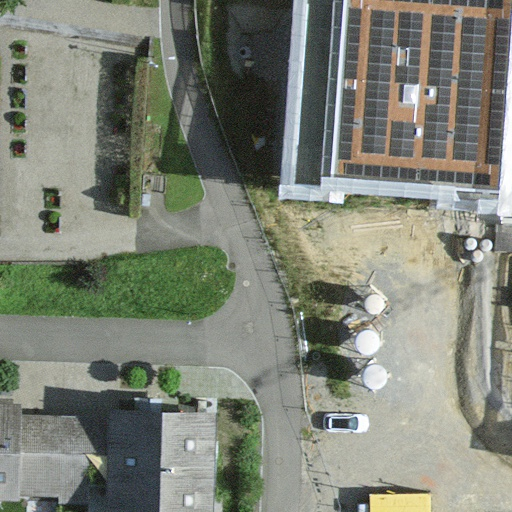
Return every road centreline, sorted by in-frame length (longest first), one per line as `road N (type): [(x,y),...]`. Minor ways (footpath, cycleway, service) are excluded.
road 1 (residential): [(275,341),(180,63),(180,0)]
road 2 (residential): [(0,339),(275,341)]
road 3 (residential): [(283,511),(275,341)]
